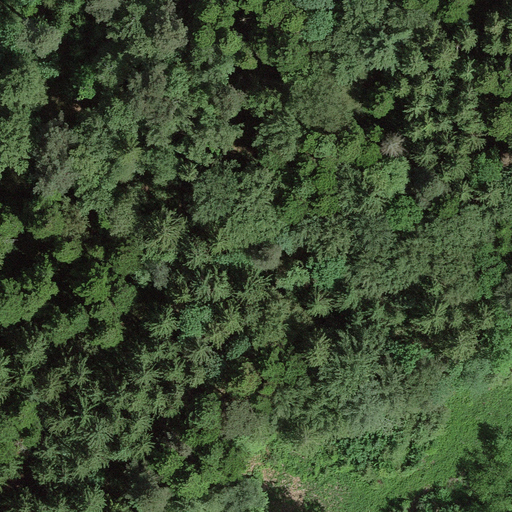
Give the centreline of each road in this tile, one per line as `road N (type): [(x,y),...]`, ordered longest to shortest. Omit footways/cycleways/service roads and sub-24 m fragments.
road 1 (track): [(343,0),(339,119),(330,179),(309,235),(280,290),(228,355),(118,453),(157,511)]
road 2 (track): [(339,119),(403,34),(425,15),(474,0)]
road 3 (track): [(118,453),(0,485)]
